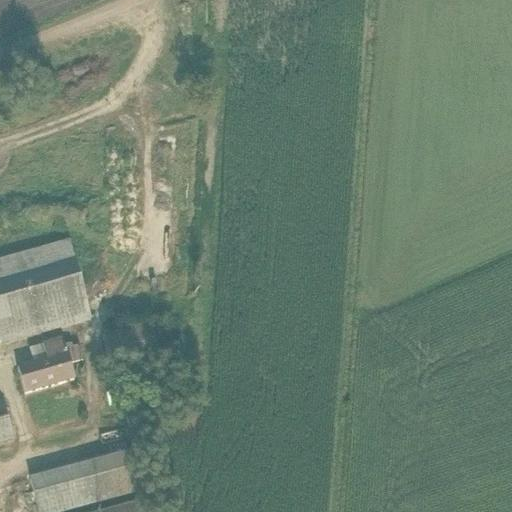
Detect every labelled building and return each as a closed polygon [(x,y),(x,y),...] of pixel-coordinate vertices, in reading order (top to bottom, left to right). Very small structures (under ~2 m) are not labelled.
[(0,345),(90,319),(68,241),(0,262),(0,345)] [(101,337),(111,372),(160,358),(149,322),(101,337)] [(24,396),(74,381),(69,365),(83,361),(78,346),(72,348),(71,344),(64,346),(61,338),(41,344),(41,345),(28,349),(32,364),(16,369),(24,396)] [(0,402),(0,443),(13,439),(2,402),(0,402)] [(29,479),(36,511),(68,511),(139,492),(128,453),(29,479)] [(103,511),(142,511),(140,502),(103,511)]
